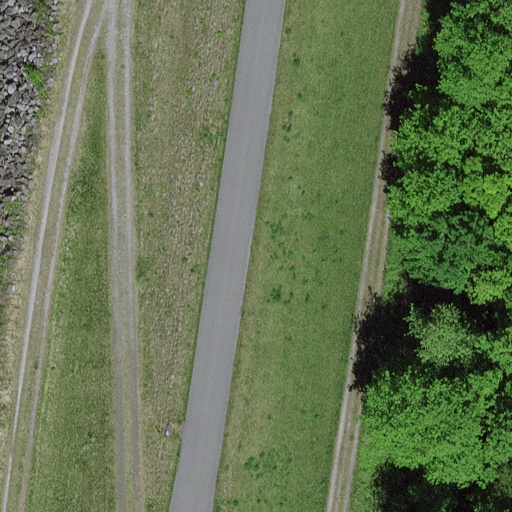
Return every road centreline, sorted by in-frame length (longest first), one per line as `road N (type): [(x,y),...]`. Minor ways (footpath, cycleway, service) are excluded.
road 1 (track): [(417,0),(343,511)]
road 2 (track): [(50,511),(122,0)]
road 3 (track): [(114,98),(129,511)]
